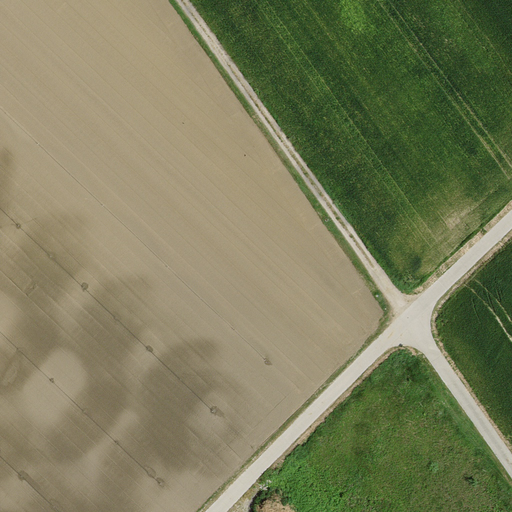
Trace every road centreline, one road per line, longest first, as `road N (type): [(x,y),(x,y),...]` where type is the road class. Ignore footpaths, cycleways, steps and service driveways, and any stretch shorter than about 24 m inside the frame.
road 1 (track): [(185,0),(409,317)]
road 2 (track): [(215,511),(409,317)]
road 3 (track): [(409,317),(511,462)]
road 4 (track): [(409,317),(511,221)]
